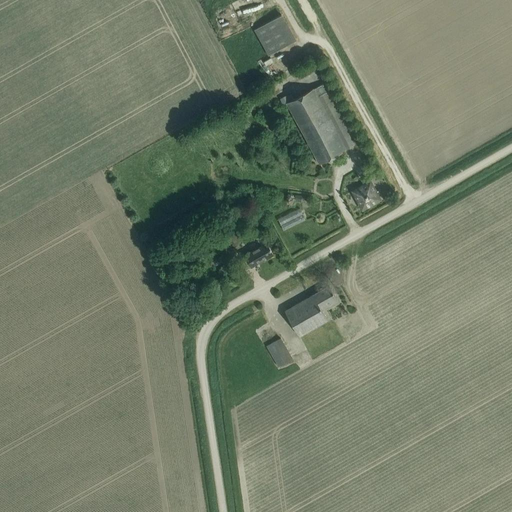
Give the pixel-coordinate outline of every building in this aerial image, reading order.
[(274,49),(303,36),(292,10),(262,23),(274,49)] [(322,83),(313,88),(286,102),(319,163),(354,144),(322,83)] [(353,191),(362,207),(379,198),(370,182),(353,191)] [(240,241),(233,227),(224,232),(231,246),(240,241)] [(251,251),(244,255),(251,266),(257,262),(273,253),(268,245),(266,242),(262,234),(257,237),(261,245),(251,251)] [(299,335),(328,319),(321,308),(337,299),(329,285),(285,310),(299,335)] [(289,333),(274,341),(285,363),(300,356),(289,333)]
